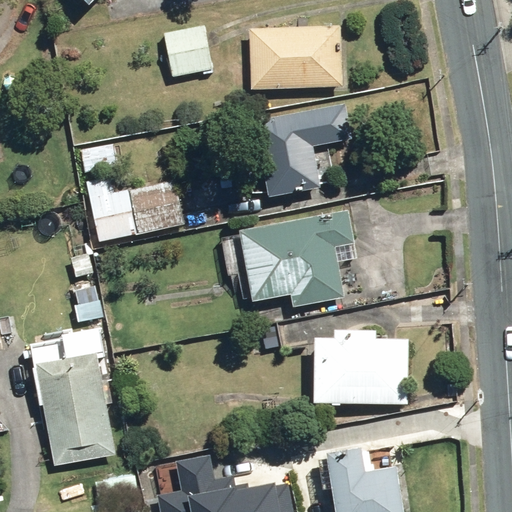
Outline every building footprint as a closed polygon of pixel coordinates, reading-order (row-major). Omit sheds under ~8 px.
[(164,33),(172,76),(212,69),(204,26),(164,33)] [(251,32),(252,90),(341,89),(340,30),(251,32)] [(274,116),(274,117),(253,122),(271,199),(320,187),(311,148),(348,140),(340,102),(274,116)] [(90,183),(95,203),(93,203),(102,245),(183,227),(175,186),(130,195),(124,174),(90,183)] [(293,311),(344,300),(340,280),(334,248),(355,244),(348,211),(239,230),(243,256),(252,304),(290,298),(293,311)] [(94,286),(72,292),(81,325),(103,318),(94,286)] [(313,342),(312,407),(406,408),(407,344),(313,342)] [(33,367),(53,467),(118,454),(97,354),(33,367)] [(333,511),(402,511),(395,470),(364,476),(359,450),(325,457),(330,482),(328,482),(333,511)]
